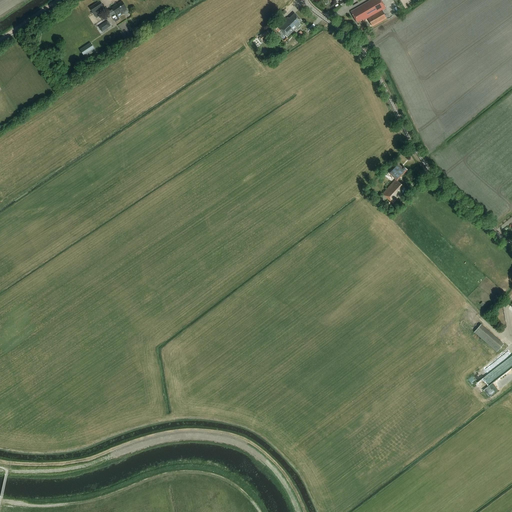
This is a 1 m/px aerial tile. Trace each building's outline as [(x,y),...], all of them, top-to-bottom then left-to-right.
[(385,8),(380,0),(371,0),(351,12),(357,23),(362,20),(362,21),(365,19),(366,19),(367,18),(372,26),(386,18),(382,10),(385,8)] [(107,12),(103,7),(100,2),(90,8),(96,18),(107,12)] [(112,8),(116,15),(112,18),(115,23),(120,20),(118,17),(123,14),(124,15),(126,15),(128,14),(128,12),(122,2),(112,8)] [(284,21),(294,31),(299,26),(298,24),(301,21),(294,14),(289,19),(288,18),(284,21)] [(107,26),(100,30),(102,32),(102,33),(108,29),(107,29),(110,27),(110,26),(111,26),(108,21),(107,22),(107,21),(105,23),(107,26)] [(294,31),(284,21),(278,28),(287,37),(294,31)] [(259,37),(263,41),(270,35),(267,31),(259,37)] [(81,52),(84,56),(95,49),(92,45),(81,52)] [(402,168),(397,163),(388,173),(395,180),(382,194),(392,203),(406,189),(397,181),(407,170),(403,166),(402,168)] [(480,324),(473,332),(496,352),(503,344),(480,324)] [(496,390),(494,390),(495,392),(506,386),(503,381),(494,386),(496,390)]
